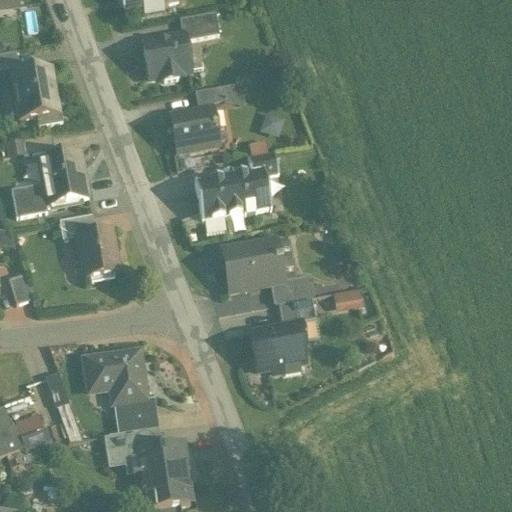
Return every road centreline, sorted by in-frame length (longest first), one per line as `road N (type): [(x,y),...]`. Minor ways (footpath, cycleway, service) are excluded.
road 1 (residential): [(71,0),(189,310)]
road 2 (residential): [(189,310),(265,511)]
road 3 (residential): [(0,332),(109,329),(189,310)]
